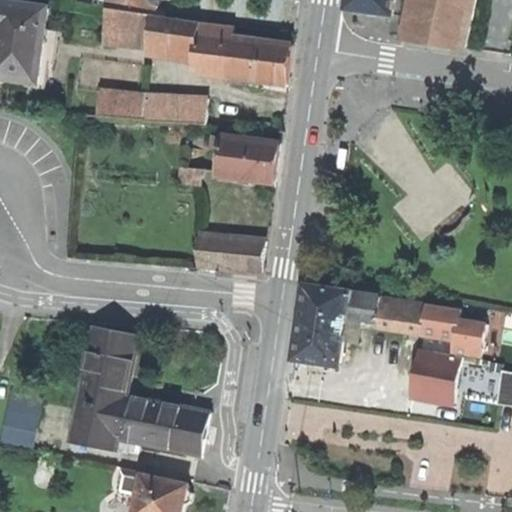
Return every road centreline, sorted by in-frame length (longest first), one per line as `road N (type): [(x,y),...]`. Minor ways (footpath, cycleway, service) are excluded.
road 1 (residential): [(282,297),(52,274),(35,262),(15,224)]
road 2 (secondary): [(317,50),(282,297)]
road 3 (secondary): [(282,297),(251,507)]
road 4 (residential): [(317,50),(511,81)]
